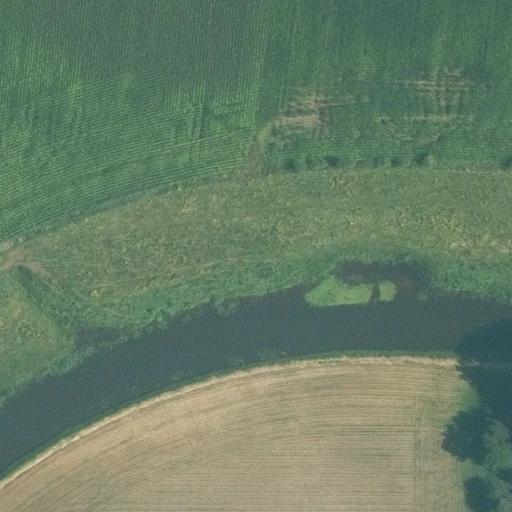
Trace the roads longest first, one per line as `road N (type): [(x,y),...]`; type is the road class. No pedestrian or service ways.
road 1 (track): [(511,366),(407,363),(252,374),(121,407),(0,474)]
road 2 (track): [(511,219),(433,202),(361,204),(79,240),(0,268)]
